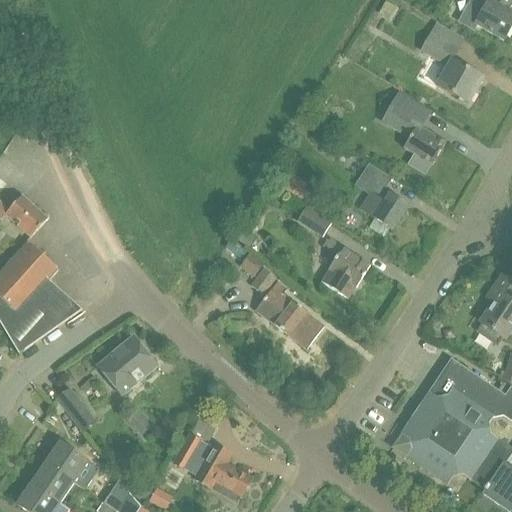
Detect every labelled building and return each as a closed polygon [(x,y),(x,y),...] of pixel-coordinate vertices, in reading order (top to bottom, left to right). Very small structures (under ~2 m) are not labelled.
[(475,25),(504,42),(511,27),(511,13),(508,12),(511,3),(511,0),(489,0),(489,1),(475,25)] [(448,93),(468,104),(483,78),(463,67),(453,62),(464,40),(436,23),(420,52),(447,68),(442,76),(437,87),(448,93)] [(382,124),(409,140),(404,149),(415,156),(409,165),(425,175),(431,165),(433,166),(445,145),(421,130),(431,114),(399,96),(382,124)] [(361,210),(393,230),(408,208),(389,196),(389,195),(384,192),(392,180),(369,165),(360,178),(374,187),(370,194),(371,195),(361,210)] [(19,228),(31,239),(48,220),(22,198),(10,211),(0,201),(0,195),(8,184),(0,179),(0,221),(2,222),(3,221),(15,232),(19,228)] [(297,223),(322,239),(332,224),(306,208),(297,223)] [(238,241),(247,248),(253,239),(244,232),(238,241)] [(321,284),(348,301),(356,288),(357,289),(370,267),(343,250),(342,251),(332,239),(322,248),(335,262),(321,284)] [(246,253),(231,241),(225,249),(240,261),(246,253)] [(0,324),(19,355),(82,311),(48,282),(59,270),(29,244),(0,275),(0,324)] [(240,268),(254,279),(264,265),(251,254),(240,268)] [(251,287),(263,296),(276,280),(264,270),(251,287)] [(480,323),(505,340),(511,329),(511,283),(502,277),(492,292),(499,296),(480,323)] [(256,312),(307,350),(325,328),(282,295),(286,290),(278,283),(273,289),(274,289),(256,312)] [(98,368),(122,397),(157,368),(133,338),(98,368)] [(502,381),(511,384),(511,354),(510,354),(502,381)] [(463,477),(484,490),(487,486),(489,488),(506,463),(505,462),(511,452),(511,449),(491,435),(489,425),(493,418),(503,417),(511,422),(511,388),(505,396),(452,360),(402,435),(410,440),(409,449),(404,457),(448,486),(453,478),(463,477)] [(55,401),(82,434),(97,422),(70,389),(55,401)] [(46,464),(74,484),(89,463),(60,443),(46,464)] [(173,465),(185,472),(195,455),(182,447),(173,465)] [(211,490),(237,505),(241,498),(252,479),(226,465),(231,456),(215,447),(195,481),(211,490)] [(483,495),(507,511),(510,511),(511,509),(511,466),(506,463),(489,488),(487,486),(484,490),(486,492),(483,495)] [(31,485),(60,505),(74,484),(46,464),(31,485)] [(132,495),(141,503),(152,491),(144,482),(132,495)] [(69,511),(70,511),(60,505),(31,485),(17,506),(26,511),(69,511)] [(149,503),(165,511),(173,499),(157,489),(149,503)] [(116,511),(137,511),(140,508),(128,494),(116,511)]
